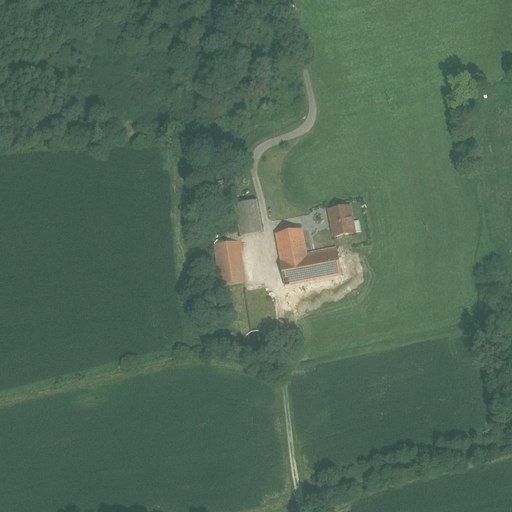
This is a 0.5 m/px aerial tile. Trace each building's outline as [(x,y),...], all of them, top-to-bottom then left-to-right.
[(260,238),(254,206),(230,210),(236,242),(260,238)] [(351,207),(328,211),(332,239),(356,235),(351,207)] [(301,235),(274,240),(282,293),(283,293),(296,291),(339,284),(335,256),(306,261),(301,235)] [(210,247),(212,255),(225,253),(223,239),(209,241),(210,247)] [(243,290),(237,251),(225,253),(212,255),(210,255),(214,282),(216,294),(230,292),(243,290)] [(296,291),(283,293),(287,314),(299,312),(296,291)] [(266,344),(265,340),(261,336),(257,334),(253,333),(247,335),(244,338),(241,342),(241,348),(242,352),(245,355),(250,358),(254,358),(259,357),(263,354),(266,349),(266,344)]
